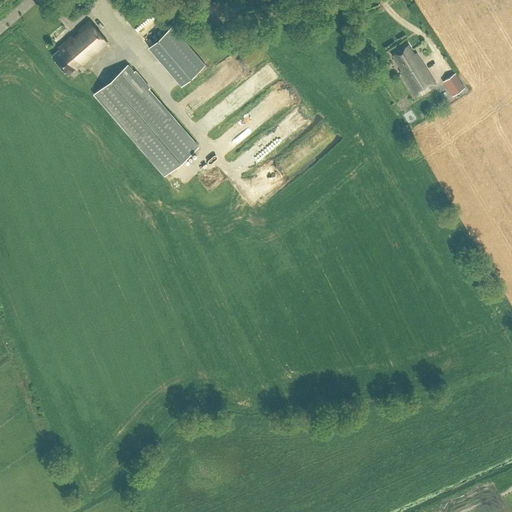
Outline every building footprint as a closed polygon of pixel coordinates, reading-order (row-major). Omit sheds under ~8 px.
[(108,41),(89,19),(58,47),(59,49),(52,55),(69,74),(76,67),(77,68),(108,41)] [(172,26),(149,46),(156,54),(179,34),(172,26)] [(409,44),(393,54),(401,67),(399,68),(416,96),(436,83),(417,53),(415,54),(409,44)] [(127,64),(94,93),(165,174),(198,145),(148,88),(149,87),(135,70),(134,71),(127,64)] [(442,80),(452,95),(464,86),(454,72),(442,80)] [(213,101),(228,89),(218,76),(203,88),(213,101)] [(200,89),(185,103),(196,116),(212,101),(200,89)] [(411,110),(403,114),(409,123),(417,119),(411,110)]
